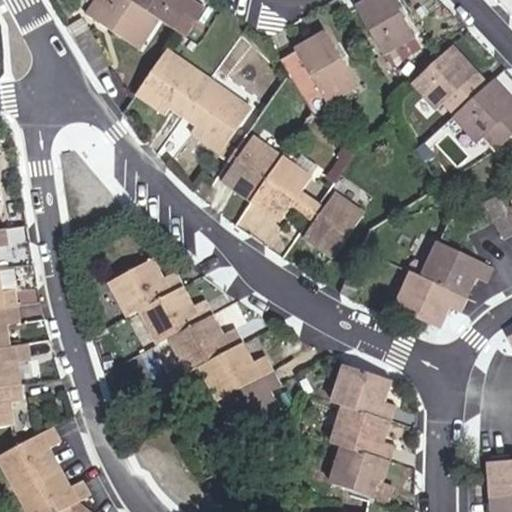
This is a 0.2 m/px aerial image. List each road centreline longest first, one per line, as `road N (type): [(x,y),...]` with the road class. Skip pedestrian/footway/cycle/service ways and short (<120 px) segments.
road 1 (residential): [(80,72),(133,154),(267,290),(448,385)]
road 2 (residential): [(42,105),(43,225),(80,363),(131,496),(145,511)]
road 3 (residential): [(448,385),(470,397),(465,511)]
